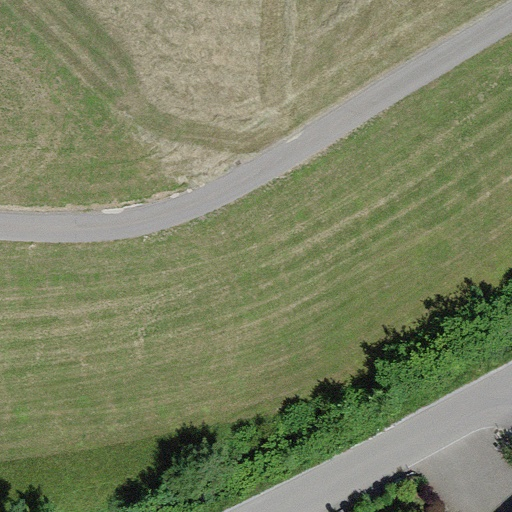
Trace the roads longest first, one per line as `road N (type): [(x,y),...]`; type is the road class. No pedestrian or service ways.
road 1 (unclassified): [(0,226),(81,229),(185,218),(297,161),(511,25)]
road 2 (residential): [(511,391),(266,511)]
